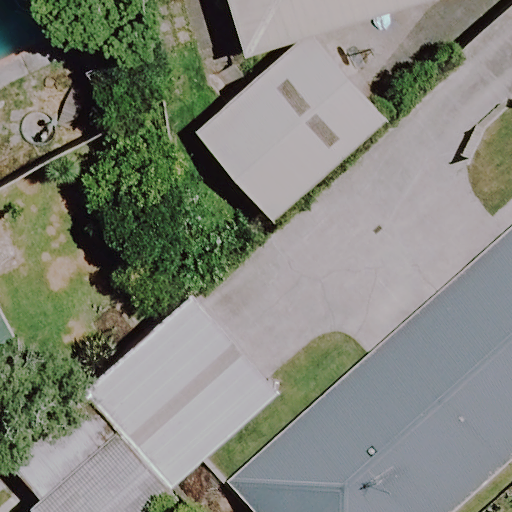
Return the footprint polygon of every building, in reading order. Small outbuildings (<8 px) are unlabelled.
[(230,0),(246,52),(414,0),(230,0)] [(387,122),(318,40),(201,139),(270,221),(387,122)] [(254,511),(467,511),(511,473),(511,252),(238,493),(254,511)] [(157,511),(278,391),(182,297),(0,481),(0,485),(27,511),(157,511)] [(0,341),(18,331),(0,299),(0,341)]
